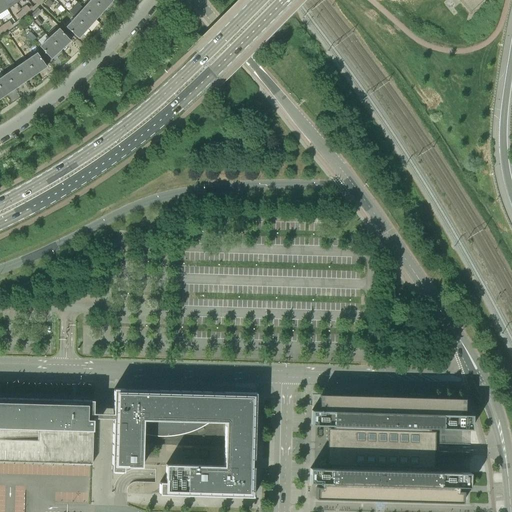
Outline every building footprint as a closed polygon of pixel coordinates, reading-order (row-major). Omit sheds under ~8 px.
[(0,0),(6,9),(16,2),(14,0),(0,0)] [(95,19),(103,10),(92,0),(90,0),(83,8),(95,19)] [(92,0),(103,10),(112,1),(113,1),(112,0),(92,0)] [(22,11),(25,14),(30,9),(27,6),(22,11)] [(75,17),(87,28),(95,19),(83,8),(75,17)] [(16,16),(20,19),(25,14),(22,11),(16,16)] [(75,17),(66,27),(78,37),(79,38),(80,38),(79,37),(87,28),(75,17)] [(4,25),(6,29),(12,25),(10,21),(4,25)] [(49,37),(60,49),(69,41),(70,42),(70,41),(69,40),(59,29),(49,37)] [(49,37),(40,46),(50,57),(51,59),(52,58),(51,57),(60,49),(49,37)] [(26,60),(35,74),(45,67),(46,68),(47,67),(46,66),(45,66),(37,53),(26,60)] [(25,81),(35,74),(26,60),(16,67),(25,81)] [(15,88),(25,81),(16,67),(6,74),(15,88)] [(0,87),(5,95),(15,88),(6,74),(0,78),(0,87)] [(272,215),(272,228),(280,227),(280,223),(284,223),(285,230),(310,229),(310,214),(272,215)] [(209,424),(225,424),(223,468),(166,467),(165,482),(167,482),(167,484),(160,484),(159,494),(253,497),(254,467),(250,467),(250,465),(251,465),(252,465),(252,464),(252,463),(252,462),(251,461),(250,460),(250,459),(254,459),(255,425),(256,393),(114,389),(113,414),(113,419),(111,472),(124,472),(124,465),(126,465),(126,466),(142,467),(143,432),(145,432),(145,434),(155,436),(162,437),(169,437),(174,436),(180,435),(186,434),(196,431),(201,429),(206,426),(209,424)] [(334,426),(431,428),(471,429),(471,415),(460,414),(460,411),(464,411),(464,399),(345,395),(320,395),(319,407),(323,407),(323,410),(312,410),(311,425),(334,426)] [(0,461),(69,464),(92,464),(93,418),(113,419),(113,414),(93,413),(94,400),(0,397),(0,461)] [(332,469),(430,472),(431,428),(334,426),(333,444),(332,444),(331,445),(330,445),(330,446),(329,447),(329,448),(330,449),(330,450),(331,451),(333,451),(332,469)] [(430,472),(332,469),(310,468),(310,483),(321,483),(321,487),(316,487),(316,499),(463,503),(463,491),(458,491),(458,487),(470,487),(470,473),(430,472)]
